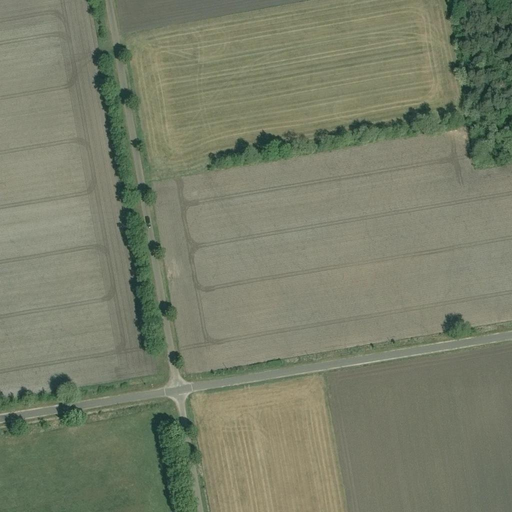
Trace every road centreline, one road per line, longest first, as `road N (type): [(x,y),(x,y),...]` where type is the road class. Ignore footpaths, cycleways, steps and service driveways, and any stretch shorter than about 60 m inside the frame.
road 1 (residential): [(107,0),(176,391)]
road 2 (residential): [(176,391),(511,335)]
road 3 (residential): [(0,420),(176,391)]
road 4 (residential): [(176,391),(198,511)]
